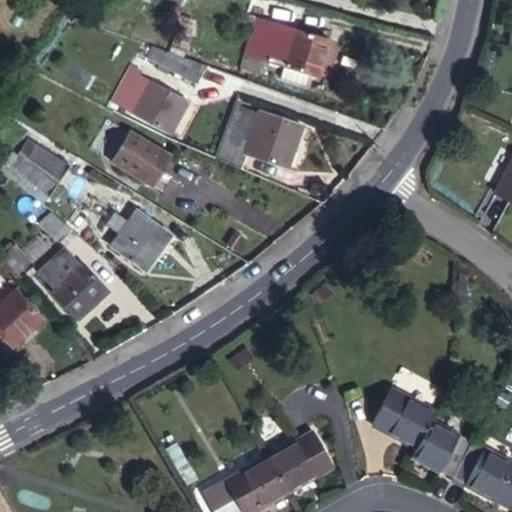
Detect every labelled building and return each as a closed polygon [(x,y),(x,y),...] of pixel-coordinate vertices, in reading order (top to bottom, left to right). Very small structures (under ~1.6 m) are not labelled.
[(259,15),(281,21),(286,3),(276,0),(256,0),(252,13),(259,15)] [(187,19),(203,24),(205,19),(188,14),(187,19)] [(298,25),(281,21),(259,15),(251,52),(270,57),(290,62),(291,58),(274,54),(282,26),(298,31),(298,25)] [(187,19),(177,49),(193,54),(203,24),(187,19)] [(333,34),(298,25),(298,31),(282,26),(274,54),(291,58),(290,62),(316,69),(324,71),(333,34)] [(173,48),(161,43),(154,54),(166,60),(173,48)] [(173,48),(166,60),(203,81),(214,61),(193,54),(177,49),(173,48)] [(270,57),(251,52),(245,68),(265,74),(270,57)] [(154,79),(157,75),(150,70),(152,67),(141,61),(119,96),(139,107),(140,105),(129,98),(143,73),(154,79)] [(316,69),(290,62),(286,78),(311,85),(316,69)] [(193,96),(157,75),(154,79),(143,73),(129,98),(140,105),(139,107),(174,128),(193,96)] [(244,99),(230,133),(248,141),(263,106),(244,99)] [(246,146),(250,147),(287,162),(303,120),(263,103),(263,106),(248,141),(246,146)] [(159,177),(177,147),(139,125),(120,155),(159,177)] [(222,152),(244,162),(250,147),(246,146),(248,141),(230,133),(222,152)] [(74,163),(32,136),(12,168),(54,194),(74,163)] [(511,203),(511,164),(496,197),(511,203)] [(60,237),(72,222),(50,204),(38,218),(60,237)] [(128,226),(137,215),(127,206),(117,216),(128,226)] [(144,207),(137,215),(128,226),(117,239),(149,266),(176,234),(144,207)] [(18,241),(5,253),(23,272),(36,260),(18,241)] [(84,312),(113,285),(87,256),(85,257),(76,248),(51,272),(59,281),(57,282),(84,312)] [(0,301),(0,321),(19,343),(49,315),(20,284),(0,301)] [(470,309),(470,299),(458,298),(458,308),(470,309)] [(431,419),(435,412),(391,388),(372,424),(416,447),(431,419)] [(412,454),(442,470),(460,435),(431,419),(416,447),(412,454)] [(269,456),(289,491),(333,465),(313,430),(269,456)] [(442,470),(453,476),(472,442),(460,435),(442,470)] [(472,442),(453,476),(467,483),(484,449),(472,442)] [(511,463),(484,449),(467,483),(494,498),(511,465),(511,463)] [(192,473),(181,454),(174,459),(190,487),(200,481),(195,472),(192,473)] [(243,511),(250,511),(289,491),(269,456),(226,481),(243,511)] [(511,465),(494,498),(511,508),(511,465)] [(243,511),(226,481),(204,493),(213,511),(243,511)]
